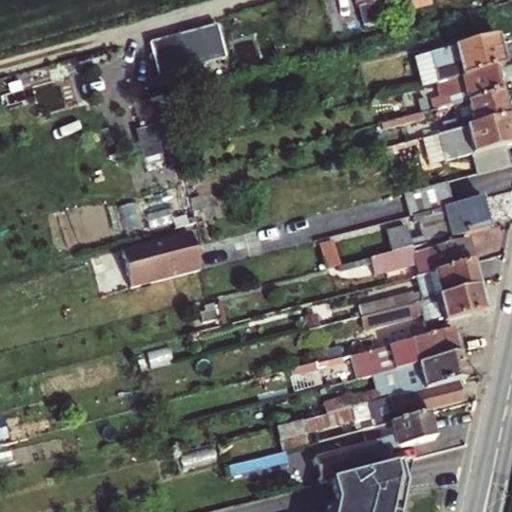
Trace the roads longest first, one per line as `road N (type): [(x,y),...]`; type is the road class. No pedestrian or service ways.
road 1 (track): [(0,71),(248,0)]
road 2 (secondary): [(484,511),(511,376)]
